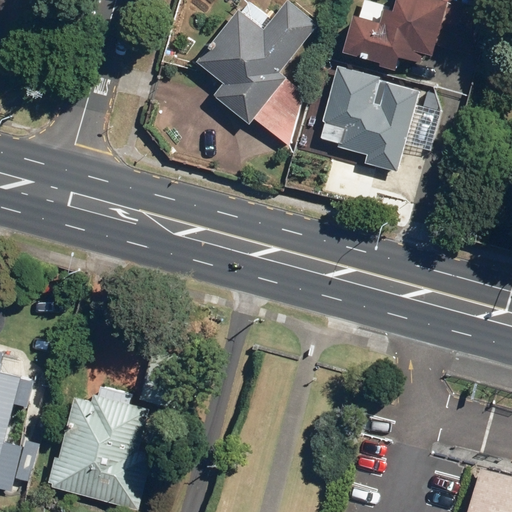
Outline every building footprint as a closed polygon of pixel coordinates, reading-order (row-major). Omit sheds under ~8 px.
[(307,90),(283,70),(322,23),(293,0),(289,0),(266,28),(243,9),(200,60),(226,82),(217,93),(253,123),(258,117),(284,138),(299,119),(307,90)] [(401,56),(423,62),(425,52),(435,55),(438,44),(475,54),(487,11),(447,0),(399,0),(398,9),(387,6),(383,21),(357,13),(346,51),(383,61),(382,65),(398,69),(401,56)] [(341,145),(369,153),(367,162),(400,171),(423,90),(390,81),(385,97),(379,95),(384,77),(341,65),(326,118),(329,119),(324,137),(342,142),(341,145)] [(471,98),(476,76),(436,66),(430,88),(471,98)] [(409,143),(432,149),(443,111),(421,104),(409,143)] [(0,484),(13,489),(27,443),(8,437),(26,375),(2,368),(8,349),(0,347),(0,484)] [(189,358),(149,347),(137,397),(177,408),(189,358)] [(153,407),(96,391),(93,399),(76,394),(50,484),(139,509),(156,451),(142,447),(153,407)] [(511,511),(511,480),(461,469),(451,511),(511,511)]
